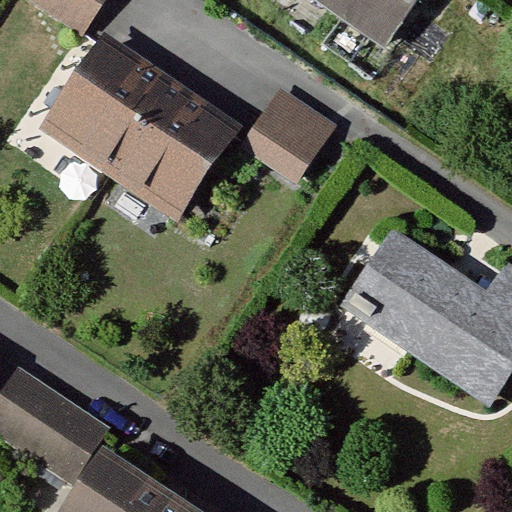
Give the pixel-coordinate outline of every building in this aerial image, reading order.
[(109,0),(31,0),(86,36),(109,0)] [(419,0),(313,0),(386,50),(419,0)] [(249,135),(98,36),(42,121),(192,221),(249,135)] [(346,131),(284,90),(245,148),(308,189),(346,131)] [(483,292),(398,237),(348,314),(506,416),(511,407),(511,267),(503,262),(483,292)] [(14,353),(0,373),(0,426),(71,476),(110,419),(14,353)] [(191,511),(105,456),(68,511),(191,511)]
